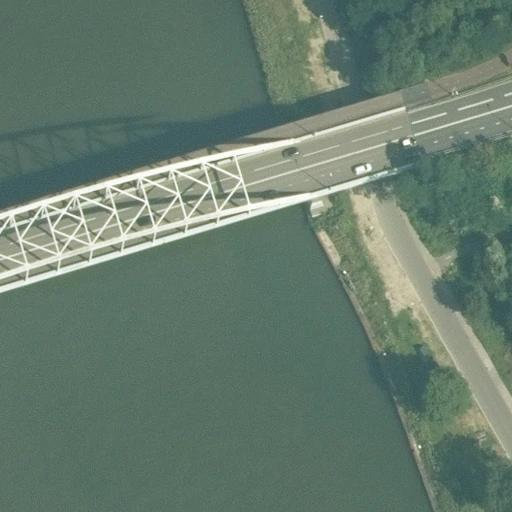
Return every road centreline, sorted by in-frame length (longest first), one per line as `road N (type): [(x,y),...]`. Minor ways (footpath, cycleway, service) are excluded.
road 1 (secondary): [(0,261),(511,105)]
road 2 (unclassified): [(511,432),(378,191),(318,0)]
